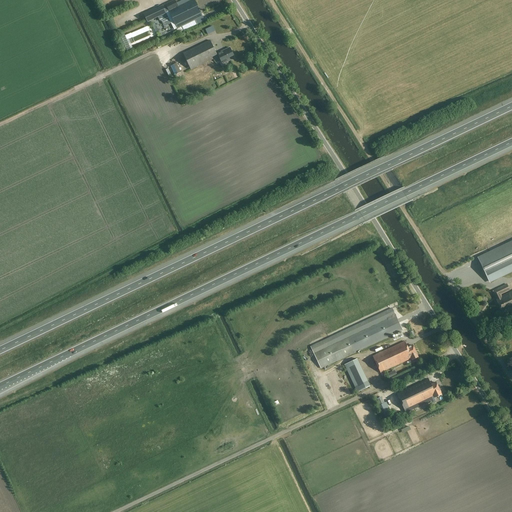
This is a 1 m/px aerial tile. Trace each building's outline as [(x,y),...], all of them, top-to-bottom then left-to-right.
[(201,14),(194,0),(191,0),(178,7),(174,0),(166,4),(176,26),(201,14)] [(153,10),(144,14),(148,21),(156,17),(156,18),(167,13),(163,5),(159,7),(160,8),(154,12),(153,10)] [(229,58),(234,56),(230,48),(226,50),(221,52),(220,52),(216,54),(210,40),(183,53),(191,70),(219,56),(221,60),(223,65),(231,61),(229,58)] [(181,72),(177,63),(170,66),(175,75),(181,72)] [(447,134),(434,139),(435,142),(448,136),(447,134)] [(511,272),(511,240),(476,258),(489,284),(511,272)] [(510,290),(507,284),(492,291),(496,300),(503,314),(511,309),(511,291),(502,297),(500,294),(510,290)] [(402,330),(392,308),(310,346),(320,368),(356,352),(402,330)] [(408,347),(405,342),(373,357),(380,373),(411,359),(412,360),(418,357),(412,345),(408,347)] [(358,360),(345,366),(356,389),(369,383),(358,360)] [(431,385),(428,379),(397,394),(404,410),(434,396),(435,398),(441,394),(436,382),(431,385)] [(390,415),(385,403),(378,406),(383,418),(390,415)]
